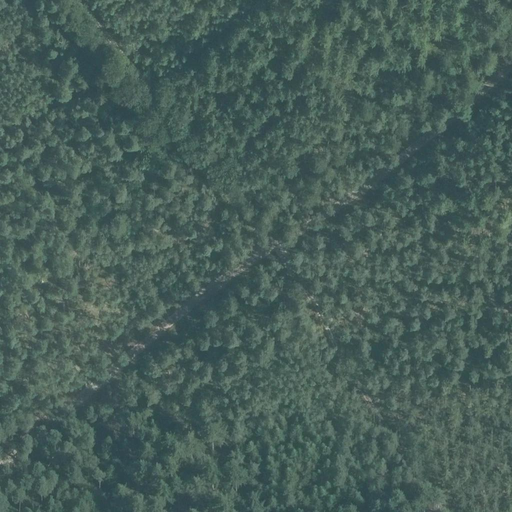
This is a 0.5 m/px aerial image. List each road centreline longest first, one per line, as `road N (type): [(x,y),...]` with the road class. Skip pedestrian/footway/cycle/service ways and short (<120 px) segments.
road 1 (track): [(0,469),(218,285),(394,169),(511,68)]
road 2 (track): [(273,249),(76,0)]
road 3 (track): [(273,249),(442,511)]
